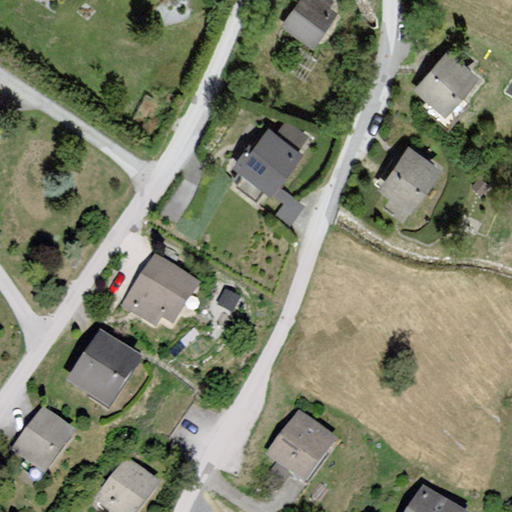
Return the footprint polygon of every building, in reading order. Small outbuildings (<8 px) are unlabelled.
[(330,0),(287,0),(273,19),(304,42),(333,2),(330,0)] [(467,71),(438,45),(404,83),(432,109),(467,71)] [(288,143),(298,132),(279,116),(269,129),(260,122),(227,162),(260,189),(294,148),(288,143)] [(430,163),(397,140),(367,183),(399,206),(430,163)] [(144,253),(109,303),(143,326),(148,317),(157,323),(183,283),(172,276),(171,272),(144,253)] [(84,329),(51,378),(91,406),(125,357),(84,329)] [(30,407),(0,443),(0,450),(28,473),(62,433),(30,407)] [(324,436),(290,409),(257,450),(291,477),(324,436)] [(125,511),(150,481),(118,455),(84,497),(102,511),(125,511)] [(456,511),(460,507),(437,492),(434,497),(413,483),(393,511),(456,511)]
